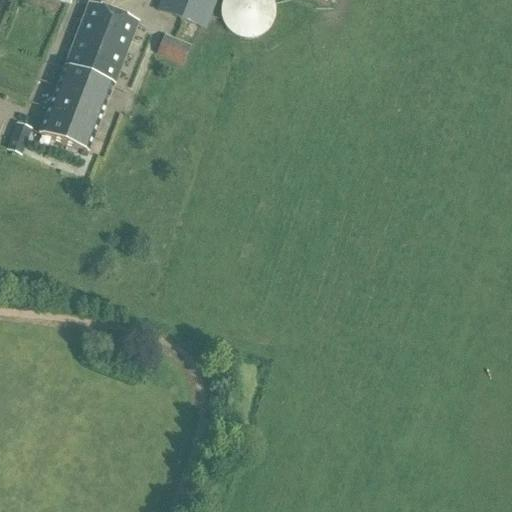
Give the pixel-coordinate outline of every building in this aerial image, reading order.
[(46,0),(69,8),(72,0),(46,0)] [(160,0),(155,13),(205,32),(217,0),(160,0)] [(223,0),(223,1),(222,5),(220,9),(220,14),(220,19),(222,23),(224,27),(226,31),(230,35),(234,37),(238,39),(243,41),(247,41),(252,41),(257,39),(261,37),(265,35),(268,31),(271,27),(273,23),(274,19),(274,14),(274,9),(273,5),(271,1),(270,0),(223,0)] [(61,72),(62,72),(36,138),(86,157),(112,90),(113,90),(138,26),(86,6),(61,72)] [(190,48),(164,37),(156,57),(182,68),(190,48)] [(16,126),(6,153),(21,159),(31,132),(16,126)]
